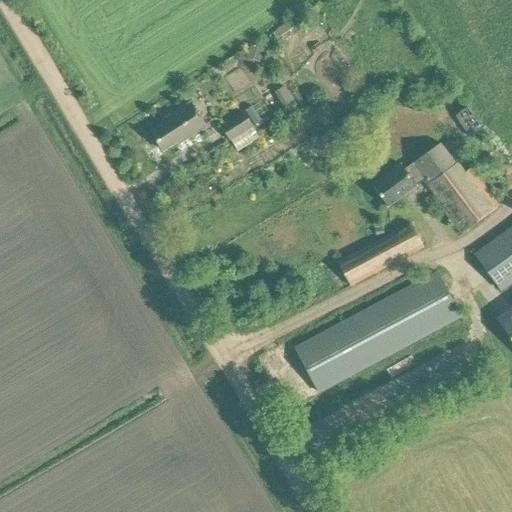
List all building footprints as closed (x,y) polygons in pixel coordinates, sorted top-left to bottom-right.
[(294,101),(284,85),(274,91),(284,107),(294,101)] [(163,124),(150,132),(162,151),(176,142),(177,144),(204,127),(189,104),(162,121),(163,124)] [(246,109),(256,125),(263,121),(253,105),(246,109)] [(468,107),(453,118),(469,140),(484,130),(468,107)] [(244,111),(221,125),(230,140),(254,127),(244,111)] [(441,141),(403,169),(401,165),(373,185),(387,206),(415,186),(415,187),(424,180),(427,185),(434,195),(431,197),(460,235),(500,206),(472,169),(467,172),(458,162),(441,141)] [(350,282),(422,244),(410,224),(339,262),(350,282)] [(502,291),(511,283),(511,228),(475,255),(502,291)] [(461,318),(436,272),(294,348),(319,394),(461,318)] [(511,306),(497,317),(511,338),(511,306)]
